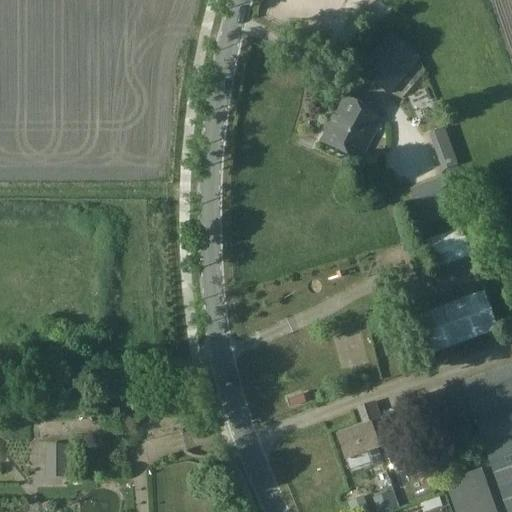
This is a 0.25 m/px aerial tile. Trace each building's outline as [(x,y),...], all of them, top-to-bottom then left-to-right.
[(388,97),(399,85),(413,68),(420,60),(391,35),(359,72),(388,97)] [(345,99),(322,141),(360,161),(382,119),(345,99)] [(459,231),(427,244),(439,273),(471,260),(459,231)] [(484,292),(422,316),(436,352),(495,329),(484,292)] [(511,511),(511,365),(460,383),(505,511),(511,511)] [(451,423),(447,410),(441,393),(416,401),(427,432),(451,423)] [(302,398),(287,404),(290,412),(305,406),(302,398)] [(363,427),(337,436),(345,459),(350,472),(381,460),(377,447),(373,434),(383,431),(373,402),(356,408),(363,427)] [(447,410),(451,423),(459,420),(454,408),(447,410)] [(119,410),(109,411),(109,422),(120,421),(119,410)] [(455,511),(481,505),(475,483),(447,490),(453,511),(455,511)] [(370,499),(373,507),(374,511),(389,511),(396,510),(390,493),(370,499)] [(362,496),(346,502),(349,509),(350,508),(351,511),(367,511),(364,503),(362,496)]
